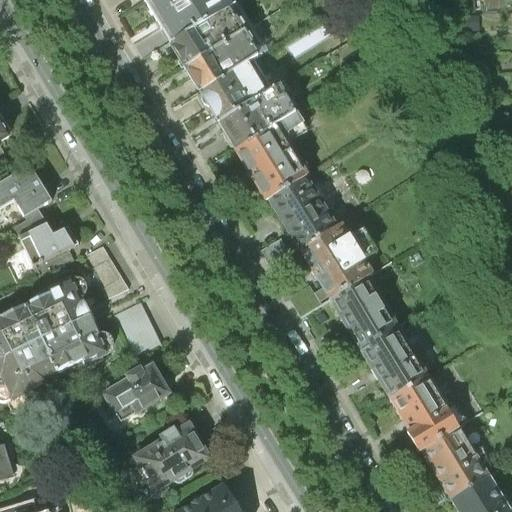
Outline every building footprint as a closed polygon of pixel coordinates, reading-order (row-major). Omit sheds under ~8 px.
[(147,0),(171,41),(236,3),(234,0),(147,0)] [(171,41),(185,69),(250,31),(236,3),(171,41)] [(250,31),(185,69),(200,94),(253,62),(264,56),(250,31)] [(200,94),(218,126),(272,95),(253,62),(200,94)] [(218,126),(235,155),(281,128),(300,116),(284,88),(272,95),(218,126)] [(0,151),(14,143),(0,120),(0,151)] [(235,155),(268,204),(314,177),(281,128),(235,155)] [(29,168),(0,185),(0,211),(15,202),(24,218),(36,210),(50,202),(29,168)] [(268,204),(298,254),(344,227),(314,177),(268,204)] [(18,239),(46,226),(36,210),(24,218),(26,222),(14,230),(18,239)] [(18,239),(32,270),(77,249),(68,230),(51,237),(46,226),(18,239)] [(298,254),(331,304),(377,277),(344,227),(298,254)] [(127,289),(103,247),(82,259),(106,301),(127,289)] [(331,304),(360,353),(406,326),(377,277),(331,304)] [(22,303),(41,341),(89,317),(70,279),(22,303)] [(0,360),(41,341),(22,303),(0,314),(0,360)] [(41,341),(59,378),(107,354),(89,317),(41,341)] [(360,353),(389,402),(435,375),(406,326),(360,353)] [(59,378),(41,341),(0,360),(0,376),(12,401),(59,378)] [(101,394),(119,425),(170,395),(152,364),(101,394)] [(389,402),(418,453),(464,426),(435,375),(389,402)] [(130,458),(153,496),(212,460),(189,422),(130,458)] [(418,453),(451,503),(497,476),(464,426),(418,453)] [(0,450),(0,482),(13,479),(5,449),(0,450)] [(451,503),(456,511),(511,511),(511,499),(497,476),(451,503)] [(245,511),(230,486),(184,511),(245,511)] [(51,511),(52,511),(45,489),(22,496),(27,511),(51,511)]
